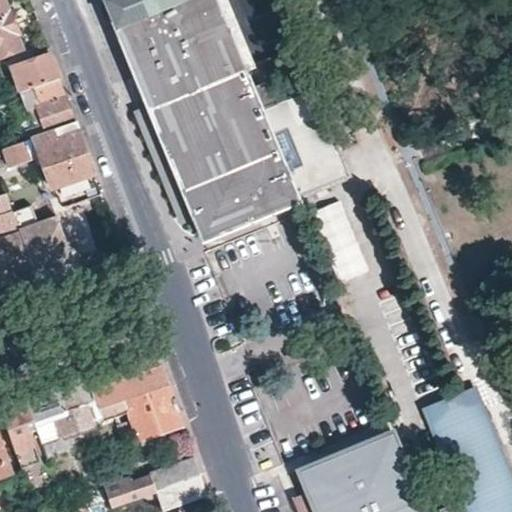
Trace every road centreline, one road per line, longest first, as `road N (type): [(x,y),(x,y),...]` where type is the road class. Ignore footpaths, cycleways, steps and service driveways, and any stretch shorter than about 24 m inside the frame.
road 1 (residential): [(178,312),(63,0)]
road 2 (residential): [(247,511),(178,312)]
road 3 (residential): [(178,312),(0,367)]
